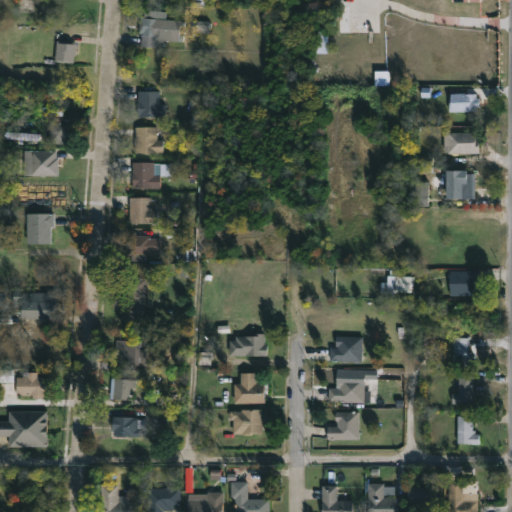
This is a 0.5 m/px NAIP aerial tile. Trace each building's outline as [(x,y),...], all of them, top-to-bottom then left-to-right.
[(165,11),(165,18),(179,19),(177,41),(162,40),(162,47),(140,45),(141,33),(138,33),(139,17),(142,17),(143,9),(165,11)] [(58,40),(75,41),(74,44),(76,44),(75,55),(73,55),(72,63),(54,61),(56,40),(58,40)] [(158,96),(158,104),(164,104),(164,116),(137,117),(137,90),(158,90),(158,96)] [(476,93),(476,98),(480,98),(480,106),(476,106),(476,111),(455,111),(455,105),(451,105),(451,100),(449,100),(449,93),(476,93)] [(69,124),(67,144),(48,143),(49,122),(69,124)] [(156,132),(156,140),(162,140),(163,152),(135,153),(134,126),(156,126),(156,132)] [(477,132),(478,142),(480,142),(480,153),(449,153),(449,151),(444,152),(444,134),(448,134),(448,132),(477,132)] [(55,156),(54,158),(57,158),(57,176),(24,176),(24,150),(55,151),(55,156)] [(154,162),(154,164),(160,163),(159,188),(132,188),(131,162),(154,162)] [(468,198),(468,205),(456,204),(454,204),(453,199),(446,199),(447,181),(458,181),(458,173),(473,173),(473,198),(468,198)] [(427,205),(427,206),(414,206),(414,181),(428,181),(427,205)] [(151,200),(150,210),(157,210),(157,223),(129,222),(129,197),(151,197),(151,200)] [(50,243),(26,243),(26,214),(53,213),(53,227),(50,227),(50,243)] [(149,235),(149,240),(152,240),(152,246),(149,246),(149,255),(125,255),(126,235),(149,235)] [(472,281),(475,282),(475,294),(449,294),(449,269),(480,270),(480,279),(472,279),(472,281)] [(395,291),(395,297),(389,296),(389,281),(395,281),(395,275),(413,275),(412,291),(395,291)] [(146,277),(143,320),(121,318),(124,276),(146,277)] [(54,291),(54,317),(22,317),(22,305),(10,305),(10,295),(21,295),(21,291),(54,291)] [(263,332),(263,343),(266,343),(266,355),(228,355),(228,339),(234,339),(234,335),(254,335),(254,332),(263,332)] [(361,335),(360,360),(329,359),(329,347),(337,347),(337,345),(335,345),(336,334),(361,335)] [(468,338),(470,339),(470,343),(468,343),(468,351),(469,351),(469,355),(474,355),(474,365),(452,365),(453,337),(468,337),(468,338)] [(147,341),(145,365),(130,363),(130,367),(101,367),(102,355),(114,355),(115,339),(147,341)] [(37,371),(37,375),(49,375),(49,387),(52,387),(52,397),(32,397),(32,393),(15,393),(15,376),(22,376),(22,371),(37,371)] [(256,371),(256,382),(265,381),(265,401),(234,402),(233,382),(240,382),(240,371),(256,371)] [(365,376),(364,401),(328,400),(329,387),(339,387),(339,386),(336,386),(336,375),(365,376)] [(473,392),(472,395),(463,395),(463,401),(451,400),(451,393),(457,393),(458,375),(473,375),(473,392)] [(135,378),(134,387),(129,387),(128,399),(109,398),(110,377),(135,378)] [(261,415),(264,416),(264,426),(261,426),(261,434),(232,434),(232,420),(229,420),(229,410),(240,410),(240,408),(261,408),(261,415)] [(45,432),(45,446),(7,446),(7,435),(0,435),(0,420),(8,421),(8,410),(45,410),(45,432)] [(358,411),(357,438),(327,438),(327,425),(336,425),(335,410),(358,411)] [(137,416),(137,418),(147,418),(147,434),(112,435),(112,430),(111,430),(112,415),(137,416)] [(471,421),(471,429),(474,429),(474,433),(478,433),(478,443),(456,442),(457,415),(471,415),(471,421)] [(248,480),(248,498),(269,498),(269,511),(234,511),(234,498),(230,498),(230,480),(248,480)] [(462,480),(462,492),(476,491),(476,511),(448,511),(448,480),(462,480)] [(367,511),(367,482),(382,482),(383,496),(398,496),(398,511),(367,511)] [(117,492),(117,494),(132,494),(132,509),(136,509),(136,511),(100,511),(100,483),(117,483),(117,492)] [(336,491),(336,500),(352,500),(352,511),(321,511),(321,485),(336,485),(336,491)] [(419,508),(407,508),(407,486),(439,486),(439,508),(419,508)] [(162,511),(147,511),(147,487),(180,487),(180,507),(171,507),(171,509),(162,509),(162,511)] [(223,491),(222,511),(187,511),(188,499),(207,499),(207,491),(223,491)]
